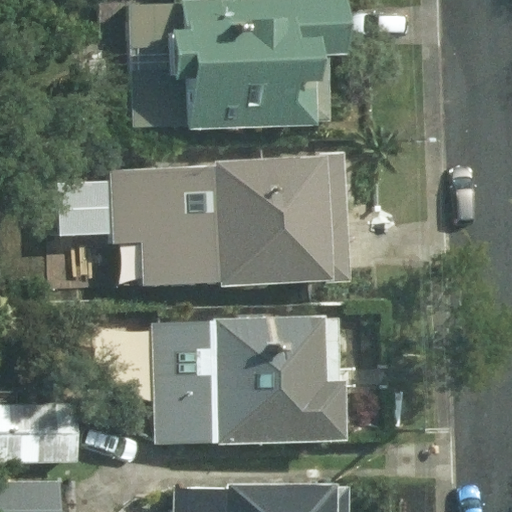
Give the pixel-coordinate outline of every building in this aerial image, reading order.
[(342,53),(339,0),(171,0),(127,2),(133,126),(326,117),(322,54),(342,53)] [(346,278),(338,154),(105,169),(110,243),(137,242),(140,286),(213,282),(215,288),(346,278)] [(335,317),(151,322),(153,446),(343,443),(341,380),(337,380),(335,317)] [(72,402),(0,402),(0,462),(75,461),(72,402)] [(58,511),(58,478),(0,479),(0,511),(58,511)] [(344,511),(344,485),(159,485),(159,511),(344,511)]
